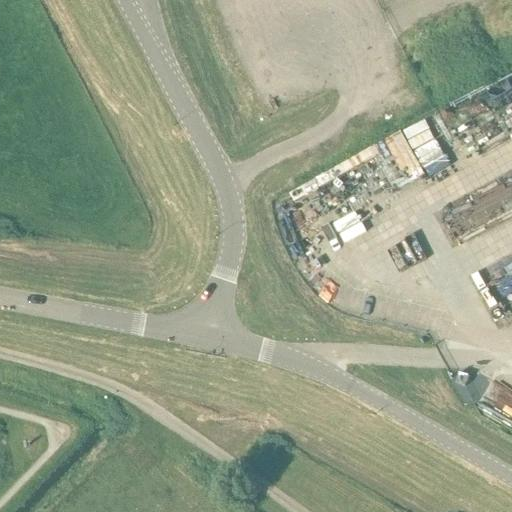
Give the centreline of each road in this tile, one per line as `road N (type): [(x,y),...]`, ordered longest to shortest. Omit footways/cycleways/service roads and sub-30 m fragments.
road 1 (tertiary): [(208,337),(237,250),(231,211),(126,0)]
road 2 (unclassified): [(511,479),(326,374),(208,337)]
road 3 (tertiary): [(208,337),(0,299)]
